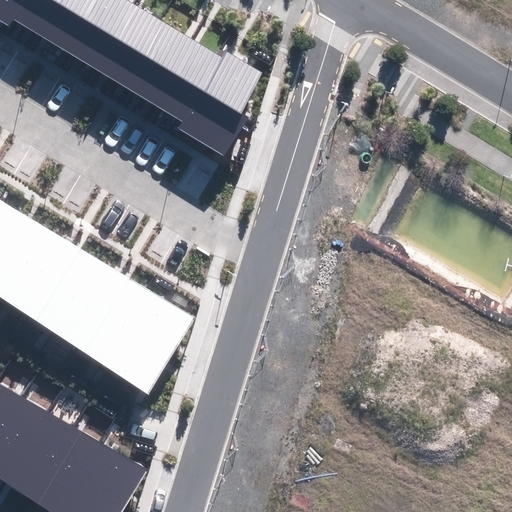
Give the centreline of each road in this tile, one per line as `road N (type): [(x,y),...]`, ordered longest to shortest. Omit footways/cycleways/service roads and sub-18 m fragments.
road 1 (residential): [(0,101),(218,235),(264,252)]
road 2 (residential): [(264,252),(182,511)]
road 3 (residential): [(342,0),(264,252)]
road 4 (residential): [(511,90),(362,0)]
